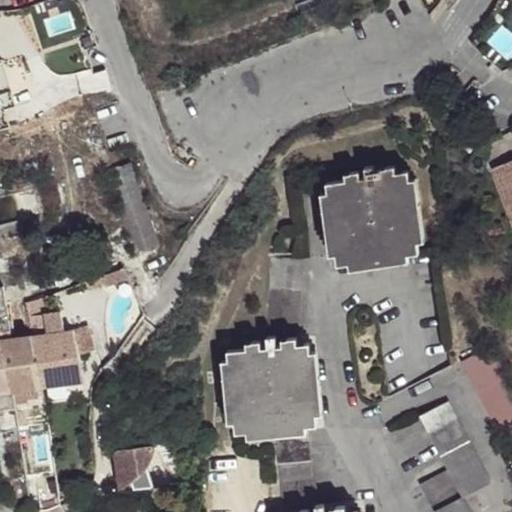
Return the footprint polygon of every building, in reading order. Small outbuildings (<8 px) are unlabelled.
[(0,73),(0,120),(5,119),(2,108),(10,106),(0,73)] [(198,161),(178,148),(172,156),(191,171),(198,161)] [(511,160),(493,168),(507,205),(511,203),(511,206),(511,215),(511,216),(511,160)] [(125,165),(104,172),(117,206),(137,199),(129,178),(125,165)] [(430,258),(427,176),(347,180),(350,263),(430,258)] [(137,199),(117,206),(123,222),(119,223),(131,254),(154,246),(143,215),(137,199)] [(273,258),(268,333),(301,335),(306,259),(273,258)] [(117,269),(81,281),(87,292),(123,279),(117,269)] [(13,272),(0,274),(0,282),(0,285),(17,282),(13,272)] [(0,282),(0,339),(1,339),(10,338),(0,285),(0,282)] [(48,333),(66,330),(62,310),(45,314),(48,333)] [(89,326),(74,328),(80,363),(99,357),(89,326)] [(29,336),(41,388),(82,381),(80,363),(74,328),(66,330),(48,333),(29,336)] [(10,338),(1,339),(11,392),(41,388),(29,336),(10,338)] [(1,339),(0,339),(0,393),(11,392),(1,339)] [(309,342),(228,341),(227,423),(308,425),(309,342)] [(511,393),(489,348),(459,364),(502,445),(511,440),(511,393)] [(11,392),(0,393),(0,413),(14,412),(11,392)] [(490,483),(445,402),(416,418),(445,471),(417,487),(430,511),(468,511),(461,499),(490,483)] [(282,511),(307,508),(299,435),(267,438),(274,511),(282,511)] [(111,451),(118,488),(132,487),(161,485),(154,448),(151,449),(150,446),(147,445),(111,451)] [(118,488),(108,495),(110,511),(140,511),(141,511),(139,498),(132,487),(118,488)]
